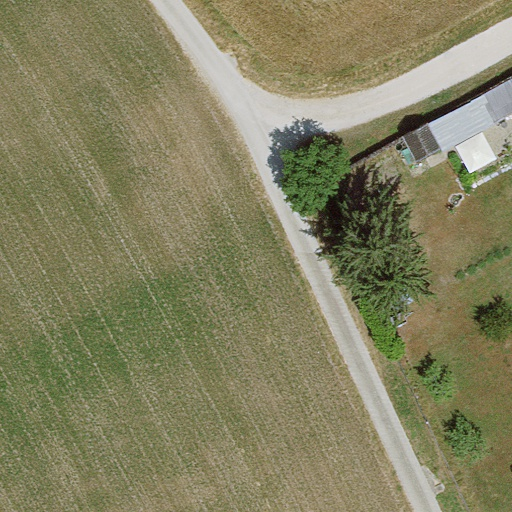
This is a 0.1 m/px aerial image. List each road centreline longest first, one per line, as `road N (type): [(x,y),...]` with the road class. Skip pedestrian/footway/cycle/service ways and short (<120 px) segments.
road 1 (track): [(426,511),(261,141),(220,74),(159,0)]
road 2 (track): [(261,141),(384,98),(511,24)]
